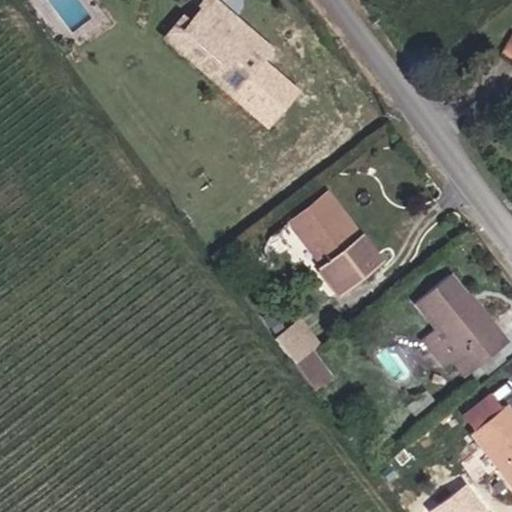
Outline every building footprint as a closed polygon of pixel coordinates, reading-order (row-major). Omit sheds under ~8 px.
[(190,0),(160,38),(233,97),(274,45),(218,0),(190,0)] [(511,61),(511,36),(510,35),(498,54),(511,61)] [(359,237),(325,195),(321,197),(355,240),(359,237)] [(355,240),(321,197),(288,223),(321,266),(317,269),(335,293),(377,261),(360,237),(359,237),(355,240)] [(505,342),(451,274),(413,304),(433,331),(420,341),(441,367),(449,361),(462,376),(505,342)] [(311,349),(316,345),(298,321),(274,339),(293,363),(311,349)] [(331,376),(311,349),(293,364),(313,390),(331,376)] [(511,415),(504,406),(469,434),(481,448),(461,463),(478,484),(498,470),(511,487),(511,415)]
